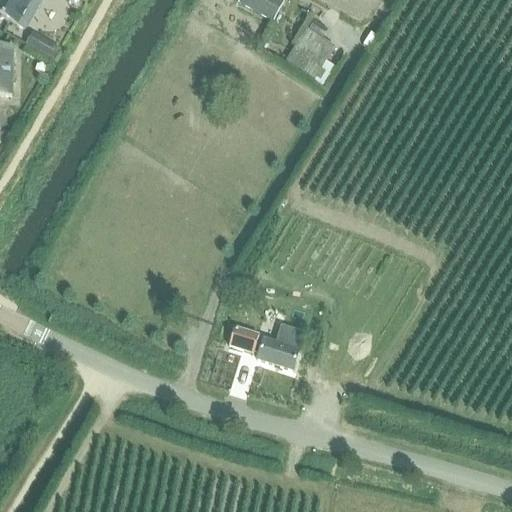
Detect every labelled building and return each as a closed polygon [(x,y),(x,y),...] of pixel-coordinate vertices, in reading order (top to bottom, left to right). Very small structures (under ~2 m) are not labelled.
[(4,20),(24,31),(42,0),(0,0),(0,20),(0,21),(4,20)] [(286,2),(282,0),(241,0),(238,6),(273,25),(286,2)] [(28,46),(53,61),(60,50),(35,35),(28,46)] [(13,48),(0,48),(0,98),(12,98),(13,48)] [(247,316),(244,326),(261,331),(264,321),(256,318),(247,316)] [(263,342),(257,363),(291,374),(298,353),(303,336),(281,328),(275,345),(263,342)] [(234,330),(228,349),(253,356),(259,338),(234,330)]
